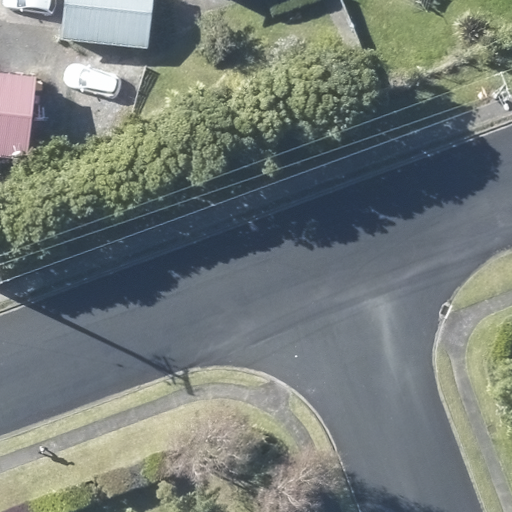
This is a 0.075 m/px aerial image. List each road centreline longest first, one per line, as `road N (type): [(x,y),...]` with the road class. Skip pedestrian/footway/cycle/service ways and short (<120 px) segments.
road 1 (residential): [(0,389),(331,275)]
road 2 (residential): [(426,511),(331,275)]
road 3 (residential): [(331,275),(511,204)]
